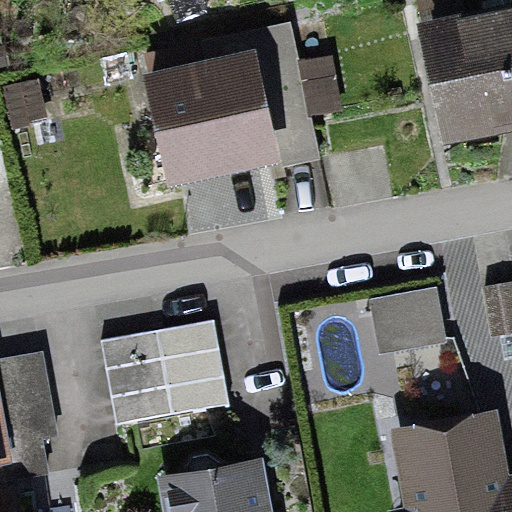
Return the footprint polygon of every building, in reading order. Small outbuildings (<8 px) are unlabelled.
[(511,6),(431,22),(453,141),(511,129),(511,6)] [(264,48),(151,72),(175,185),(289,161),(264,48)] [(511,280),(487,285),(497,336),(511,333),(511,280)] [(207,320),(91,341),(106,424),(222,403),(207,320)] [(0,459),(5,459),(10,476),(49,469),(36,437),(54,434),(38,352),(0,358),(0,459)] [(495,409),(395,427),(410,511),(511,511),(511,470),(506,472),(495,409)] [(272,511),(265,456),(155,470),(161,511),(272,511)]
